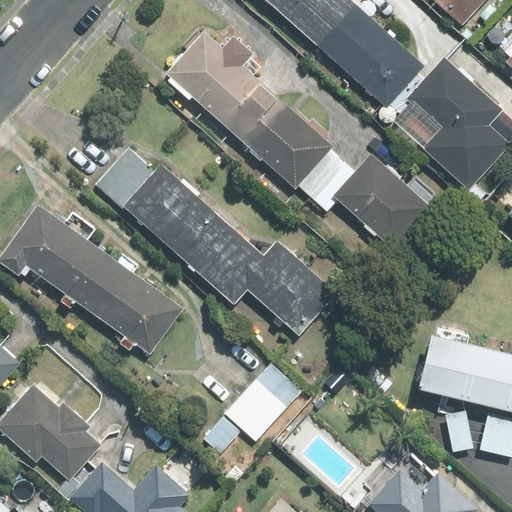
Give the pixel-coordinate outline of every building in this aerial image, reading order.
[(433,69),(355,0),(284,0),(477,174),(511,135),(511,115),(446,55),(433,69)] [(443,0),(463,17),(478,0),(443,0)] [(363,161),(210,25),(170,70),(325,208),(346,185),(407,239),(436,207),(372,151),(363,161)] [(167,158),(126,201),(236,303),(254,284),(304,330),(338,293),(280,240),(269,252),(167,158)] [(511,187),(502,199),(511,207),(511,187)] [(42,199),(4,254),(149,354),(188,299),(42,199)] [(511,340),(438,322),(423,382),(511,404),(511,340)] [(0,340),(0,391),(25,362),(0,340)] [(306,385),(273,356),(225,410),(258,439),(306,385)] [(106,445),(32,379),(0,414),(0,430),(34,461),(42,452),(73,480),(106,445)] [(469,406),(448,409),(454,447),(475,444),(469,406)] [(511,413),(490,408),(481,445),(511,452),(511,413)] [(242,426),(227,413),(208,434),(222,448),(242,426)] [(295,421),(282,435),(300,453),(313,438),(295,421)] [(105,456),(73,495),(94,511),(102,511),(105,509),(108,511),(200,511),(208,503),(163,466),(144,488),(105,456)] [(365,504),(373,511),(479,511),(486,506),(446,468),(428,487),(403,463),(365,504)] [(0,511),(44,511),(0,475),(0,511)] [(307,511),(283,490),(262,511),(307,511)]
